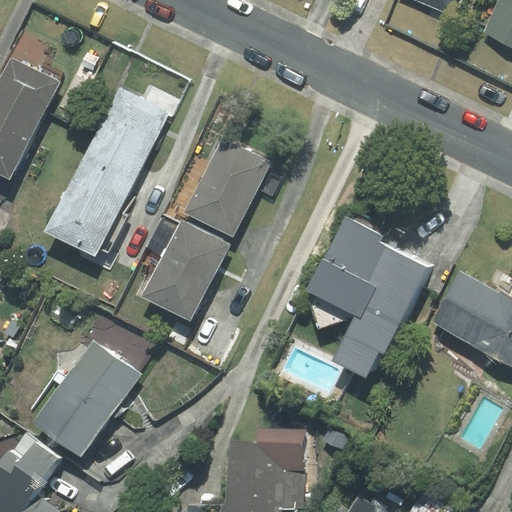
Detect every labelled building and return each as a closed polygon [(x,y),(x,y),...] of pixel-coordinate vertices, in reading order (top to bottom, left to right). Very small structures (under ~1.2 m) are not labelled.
[(429,0),(460,13),(465,0),(429,0)] [(511,35),(511,0),(504,0),(492,26),(511,35)] [(75,75),(24,52),(0,101),(0,163),(27,176),(75,75)] [(115,254),(184,106),(129,81),(60,228),(115,254)] [(280,156),(231,133),(158,293),(207,315),(280,156)] [(353,357),(391,374),(443,262),(395,240),(401,228),(362,210),(328,284),(377,306),(353,357)] [(511,285),(470,265),(442,322),(511,357),(511,285)] [(45,417),(97,451),(150,372),(98,338),(45,417)] [(55,496),(81,451),(31,422),(0,477),(0,511),(74,511),(77,508),(55,496)] [(242,438),(239,511),(295,511),(296,509),(314,510),(317,441),(242,438)] [(397,511),(361,494),(352,511),(397,511)]
